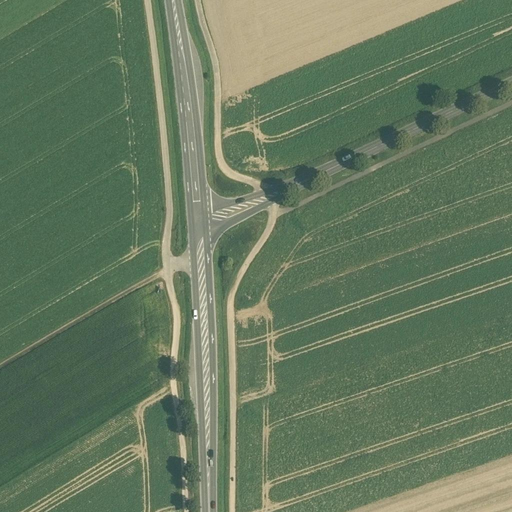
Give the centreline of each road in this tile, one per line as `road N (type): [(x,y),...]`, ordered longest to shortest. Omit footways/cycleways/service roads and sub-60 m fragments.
road 1 (track): [(233,511),(229,300),(276,215),(269,191),(219,162),(217,75),(199,0)]
road 2 (track): [(147,0),(166,160),(165,248),(176,324),(171,375),(185,511)]
road 3 (tertiary): [(511,86),(200,227)]
road 4 (secondary): [(200,227),(209,511)]
road 5 (secondary): [(174,0),(200,227)]
road 6 (track): [(0,368),(167,270),(200,260)]
